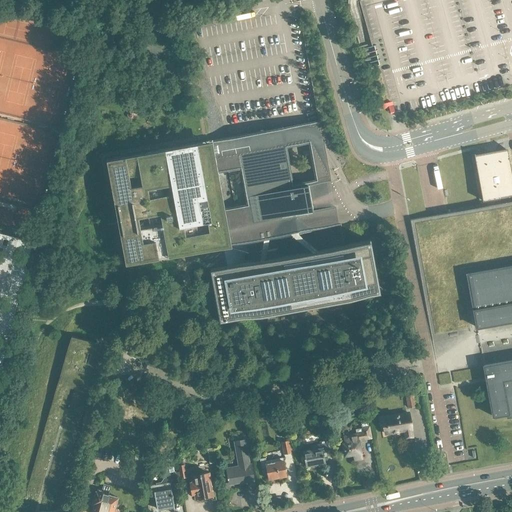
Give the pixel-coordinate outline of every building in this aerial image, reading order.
[(511,0),(361,0),(362,1),(360,1),(372,46),(374,45),(379,65),(371,67),(364,69),(382,134),(401,129),(511,99),(511,0)] [(126,265),(201,251),(206,250),(247,243),(303,233),(299,214),(313,211),(312,202),(309,185),(295,188),(287,147),(283,127),(107,159),(126,265)] [(476,157),(475,157),(482,196),(483,201),(511,195),(511,172),(508,151),(507,151),(508,155),(490,158),(477,161),(476,157)] [(410,219),(438,373),(484,365),(486,377),(487,382),(493,416),(507,414),(508,415),(511,414),(511,200),(410,219)] [(371,240),(287,255),(251,262),(251,260),(245,261),(243,253),(249,252),(247,243),(206,250),(201,251),(202,256),(200,256),(202,263),(204,263),(205,273),(211,272),(220,321),(380,292),(371,240)] [(0,370),(2,362),(26,269),(20,268),(21,263),(17,262),(16,267),(0,262),(0,370)] [(31,482),(29,491),(59,499),(84,410),(85,407),(102,345),(72,336),(59,383),(31,482)] [(413,396),(411,383),(411,382),(405,383),(409,408),(415,407),(413,396)] [(333,405),(327,409),(331,414),(337,409),(333,405)] [(184,406),(182,414),(188,416),(190,408),(184,406)] [(409,413),(380,417),(381,425),(384,425),(386,433),(404,430),(405,434),(406,437),(413,436),(411,429),(412,429),(409,413)] [(345,442),(343,443),(345,455),(353,454),(354,457),(362,455),(359,440),(371,438),(369,427),(368,421),(362,422),(362,428),(356,429),(357,434),(344,437),(345,442)] [(317,448),(303,451),(306,466),(318,464),(319,466),(326,465),(325,456),(326,456),(325,452),(324,453),(323,450),(326,449),(325,443),(331,442),(329,430),(322,431),(324,441),(322,441),(322,444),(317,445),(317,448)] [(248,484),(255,483),(252,464),(249,464),(245,440),(235,441),(240,466),(227,469),(228,477),(227,477),(228,479),(229,479),(229,484),(247,481),(248,484)] [(282,442),(284,454),(291,452),(289,441),(282,442)] [(267,467),(269,479),(286,476),(283,458),(267,461),(266,457),(260,459),(262,468),(267,467)] [(156,485),(151,486),(153,498),(155,498),(157,508),(158,508),(158,507),(173,504),(174,505),(172,490),(178,489),(175,476),(180,475),(179,470),(175,471),(172,458),(163,460),(165,473),(166,477),(164,477),(161,482),(156,483),(156,485)] [(184,459),(177,460),(179,470),(180,475),(181,478),(187,477),(186,470),(185,465),(184,459)] [(203,496),(213,494),(209,473),(199,475),(198,471),(192,472),(194,482),(191,483),(192,486),(191,486),(192,490),(193,493),(196,493),(196,497),(196,498),(197,498),(197,499),(198,500),(199,500),(200,500),(201,500),(202,500),(202,499),(203,499),(203,498),(203,497),(203,496)] [(118,511),(119,510),(114,508),(117,497),(109,495),(111,486),(104,484),(102,491),(97,489),(94,503),(96,503),(92,511),(118,511)]
